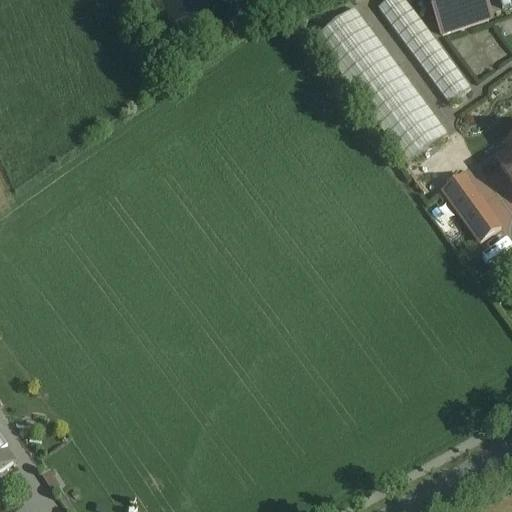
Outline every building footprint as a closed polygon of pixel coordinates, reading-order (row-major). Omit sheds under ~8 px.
[(471,92),(402,0),(392,0),(377,12),(449,108),(471,92)] [(430,0),(440,39),(504,25),(498,0),(430,0)] [(448,138),(355,12),(313,43),(407,169),(448,138)] [(511,184),(511,144),(508,147),(511,153),(497,164),(511,184)] [(500,231),(464,182),(444,196),(480,246),(500,231)] [(0,445),(0,475),(14,466),(0,445)]
